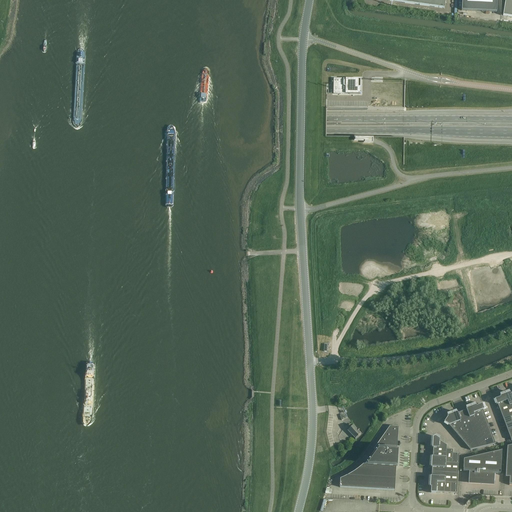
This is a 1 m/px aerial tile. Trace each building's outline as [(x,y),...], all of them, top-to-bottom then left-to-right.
[(379,0),(444,9),(445,0),(379,0)] [(496,12),(496,0),(461,0),(461,11),(496,12)] [(511,0),(505,0),(503,16),(511,17),(511,0)] [(333,95),(344,95),(344,80),(333,80),(333,95)] [(500,398),(496,399),(496,400),(494,400),(496,405),(498,405),(501,413),(510,409),(505,395),(500,396),(500,398)] [(471,409),(476,422),(486,418),(481,405),(471,409)] [(501,413),(503,419),(511,415),(511,408),(510,409),(501,413)] [(471,409),(462,412),(467,425),(469,424),(476,422),(471,409)] [(462,412),(452,416),(455,423),(458,422),(460,428),(467,425),(462,412)] [(511,415),(503,419),(505,426),(511,423),(511,415)] [(453,430),(460,428),(458,422),(455,423),(452,416),(447,417),(445,422),(447,423),(453,430)] [(486,418),(476,422),(469,424),(471,431),(488,425),(486,418)] [(350,424),(350,425),(346,428),(348,430),(347,431),(348,431),(355,439),(361,434),(353,425),(352,426),(350,424)] [(453,430),(458,436),(471,431),(469,424),(467,425),(460,428),(453,430)] [(490,431),(488,425),(471,431),(474,437),(490,431)] [(394,491),(395,483),(396,467),(397,467),(398,450),(397,450),(398,427),(390,426),(373,450),(378,450),(367,465),(363,465),(361,467),(359,468),(356,470),(353,472),(350,474),(347,476),(344,478),(340,479),(340,488),(394,491)] [(458,436),(462,441),(474,437),(471,431),(458,436)] [(493,438),(490,431),(474,437),(476,442),(476,444),(493,438)] [(434,438),(434,437),(434,438),(432,438),(432,448),(433,448),(433,453),(446,453),(446,450),(446,446),(439,441),(439,440),(435,436),(434,438)] [(462,441),(466,446),(476,442),(474,437),(462,441)] [(493,438),(476,444),(478,448),(495,444),(493,438)] [(476,442),(466,446),(470,450),(478,448),(476,444),(476,442)] [(469,472),(469,474),(468,483),(494,485),(494,476),(494,473),(500,474),(502,451),(464,460),(463,472),(469,472)] [(432,457),(431,457),(431,462),(445,463),(446,453),(433,453),(432,457)] [(430,468),(432,468),(432,472),(458,474),(458,464),(452,464),(445,463),(431,462),(430,468)] [(431,477),(430,477),(430,482),(444,483),(451,483),(457,484),(458,474),(432,472),(431,477)] [(431,487),(430,492),(431,492),(431,494),(436,494),(436,493),(444,493),(444,483),(430,482),(429,487),(431,487)]
